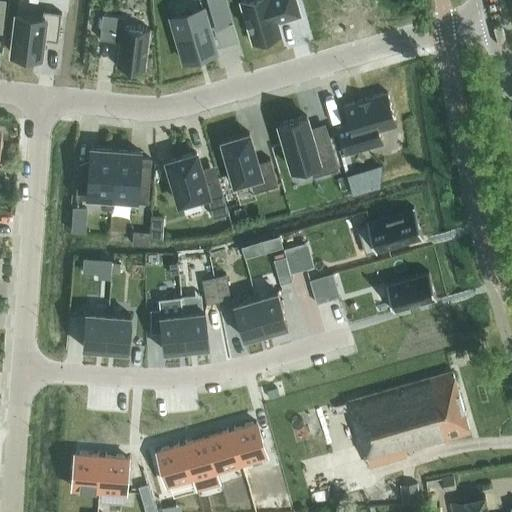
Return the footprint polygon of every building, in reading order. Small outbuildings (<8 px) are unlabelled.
[(216,53),(200,0),(192,0),(169,7),(185,62),(216,53)] [(225,0),(208,0),(216,27),(232,22),(225,0)] [(246,0),(241,2),(253,42),(280,34),(276,22),(300,15),(295,0),(246,0)] [(307,0),(309,5),(324,0),(328,0),(334,18),(380,5),(378,0),(307,0)] [(17,12),(12,53),(40,57),(42,38),(58,40),(61,12),(43,10),(43,15),(17,12)] [(119,16),(97,13),(94,37),(115,40),(112,65),(141,69),(146,28),(118,25),(119,16)] [(343,104),(349,122),(336,126),(344,154),(383,142),(379,129),(397,124),(387,92),(343,104)] [(307,115),(279,123),(292,168),(309,163),(313,176),(338,168),(326,127),(311,132),(307,115)] [(249,132),(221,140),(234,184),(250,179),(254,191),(277,185),(270,158),(258,161),(249,132)] [(116,149),(92,147),(90,166),(78,165),(76,197),(89,198),(89,195),(112,197),(116,149)] [(116,149),(112,197),(135,198),(134,201),(148,202),(151,159),(139,158),(140,150),(116,149)] [(196,152),(167,160),(179,203),(206,195),(213,217),(228,212),(218,177),(204,181),(196,152)] [(353,194),(360,192),(354,173),(347,175),(353,194)] [(367,223),(357,226),(365,253),(375,250),(375,253),(377,252),(376,250),(421,237),(422,239),(423,239),(413,206),(412,207),(413,209),(368,222),(367,220),(366,220),(367,223)] [(73,208),(73,218),(85,219),(86,209),(73,208)] [(250,244),(241,247),(245,258),(253,256),(250,244)] [(295,246),(284,249),(291,272),(302,269),(295,246)] [(82,272),(98,273),(98,279),(110,280),(112,260),(84,257),(82,272)] [(285,257),(274,260),(280,283),(292,280),(285,257)] [(112,262),(111,274),(119,274),(120,262),(112,262)] [(177,262),(169,262),(171,275),(179,274),(177,262)] [(429,271),(386,283),(394,311),(437,298),(429,271)] [(225,274),(214,277),(218,300),(230,298),(225,274)] [(321,276),(310,279),(316,303),(328,299),(321,276)] [(214,277),(202,279),(207,303),(218,300),(214,277)] [(277,290),(256,297),(266,332),(287,325),(277,290)] [(256,297),(234,303),(244,338),(266,332),(256,297)] [(205,310),(183,312),(186,348),(209,346),(205,310)] [(86,311),(83,347),(106,349),(108,312),(86,311)] [(108,312),(106,349),(128,350),(131,314),(108,312)] [(183,312),(160,314),(164,350),(186,348),(183,312)] [(403,449),(470,431),(452,370),(346,400),(359,446),(362,445),(368,465),(405,455),(403,449)] [(257,421),(231,428),(241,462),(266,454),(257,421)] [(231,428),(207,435),(217,469),(241,462),(231,428)] [(207,435),(182,443),(192,476),(195,488),(220,481),(217,469),(207,435)] [(182,443),(157,450),(167,483),(192,476),(182,443)] [(75,452),(72,486),(99,489),(101,454),(75,452)] [(101,454),(99,489),(125,491),(128,456),(101,454)] [(453,475),(442,477),(444,490),(455,487),(453,475)] [(419,502),(417,481),(400,483),(401,503),(419,502)] [(147,483),(138,486),(140,495),(150,493),(147,483)] [(150,493),(140,495),(143,505),(153,502),(150,493)] [(488,511),(485,494),(483,495),(450,501),(452,511),(488,511)] [(153,502),(143,505),(145,511),(154,511),(156,511),(153,502)]
